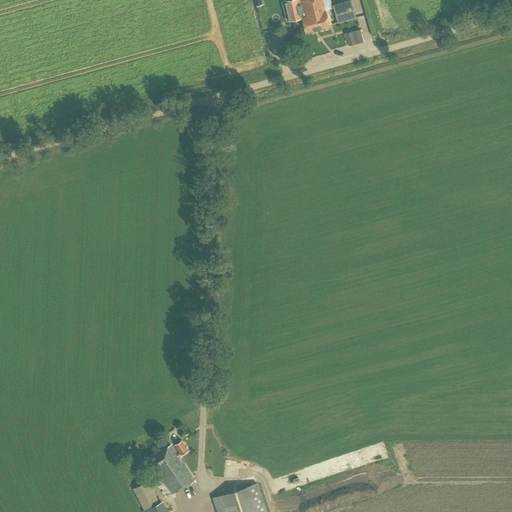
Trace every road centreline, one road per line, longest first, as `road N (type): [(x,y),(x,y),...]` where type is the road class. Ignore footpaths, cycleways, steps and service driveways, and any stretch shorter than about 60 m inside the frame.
road 1 (unclassified): [(216,96),(201,484)]
road 2 (unclassified): [(216,96),(511,14)]
road 3 (unclassified): [(0,157),(216,96)]
